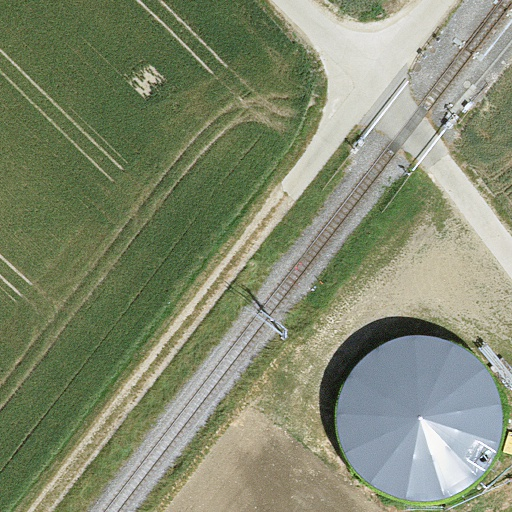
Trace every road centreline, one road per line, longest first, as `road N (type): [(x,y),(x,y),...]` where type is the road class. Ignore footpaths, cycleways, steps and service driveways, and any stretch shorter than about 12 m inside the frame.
road 1 (track): [(374,82),(44,511)]
road 2 (track): [(374,82),(511,259)]
